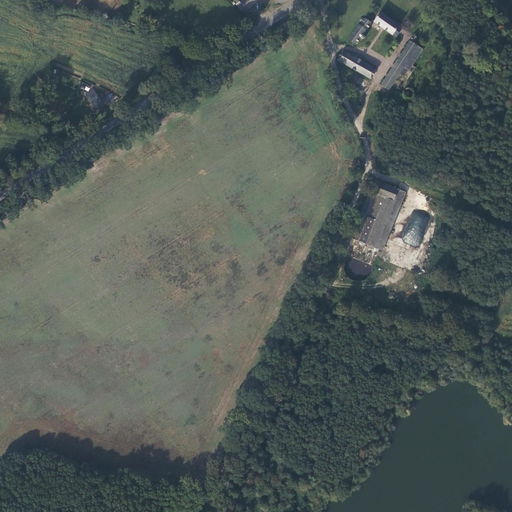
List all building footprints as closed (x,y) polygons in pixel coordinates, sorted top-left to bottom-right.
[(244,0),(241,3),(246,9),(257,0),(244,0)] [(243,12),(246,9),(241,3),(240,2),(236,4),(243,12)] [(397,33),(400,28),(381,14),(375,24),(396,39),(400,35),(397,33)] [(359,26),(349,41),(357,46),(361,40),(362,41),(365,41),(366,40),(366,38),(365,37),(364,36),(372,24),(363,18),(361,18),(360,19),(360,21),(361,22),(363,23),(361,27),(359,26)] [(399,78),(403,80),(421,53),(413,47),(417,40),(414,38),(404,52),(380,89),(388,94),(399,78)] [(343,53),(338,59),(338,61),(370,80),(375,73),(343,53)] [(99,97),(93,89),(85,94),(95,110),(104,104),(103,103),(99,97)] [(369,195),(351,241),(382,253),(405,195),(377,184),(372,196),(369,195)] [(411,213),(403,238),(419,243),(427,218),(411,213)]
